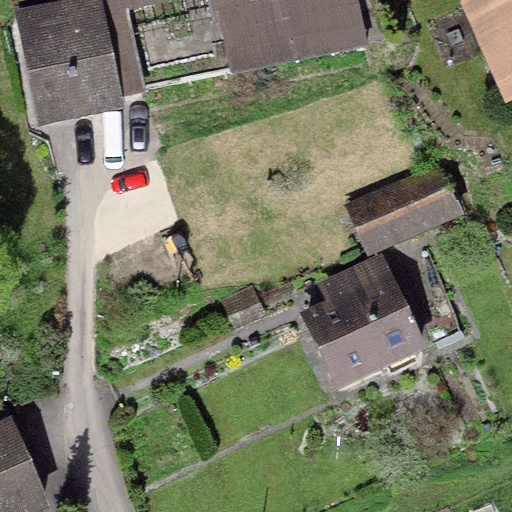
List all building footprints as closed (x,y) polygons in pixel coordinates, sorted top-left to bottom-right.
[(101,37),(18,55),(33,127),(102,112),(101,106),(344,54),(332,0),(127,0),(94,7),(101,37)] [(511,0),(510,0),(476,14),(509,96),(511,94),(511,0)] [(404,249),(455,228),(434,177),(383,198),(404,249)] [(380,275),(346,289),(353,306),(306,326),(335,393),(416,360),(380,275)] [(17,343),(0,350),(0,380),(12,406),(40,393),(17,343)] [(2,435),(0,436),(0,511),(4,511),(32,500),(2,435)]
